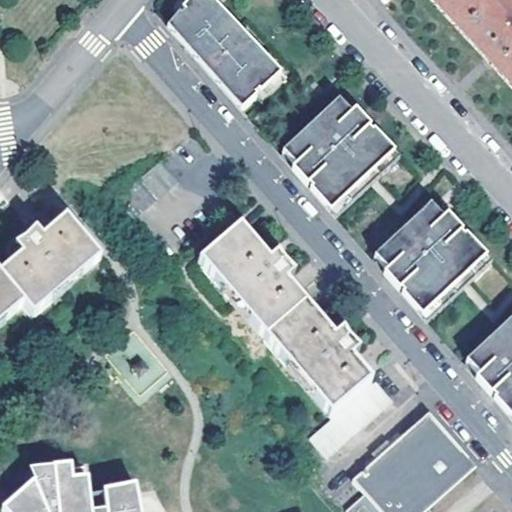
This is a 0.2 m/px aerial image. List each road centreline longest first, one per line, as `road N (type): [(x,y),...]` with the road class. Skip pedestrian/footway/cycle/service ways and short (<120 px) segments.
road 1 (residential): [(511,466),(118,14)]
road 2 (residential): [(511,197),(329,0)]
road 3 (residential): [(118,14),(22,131)]
